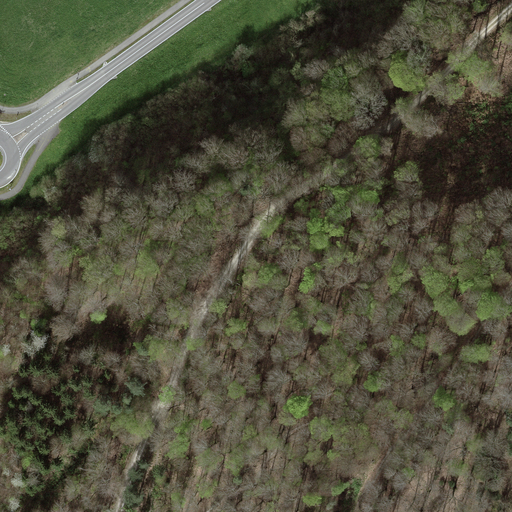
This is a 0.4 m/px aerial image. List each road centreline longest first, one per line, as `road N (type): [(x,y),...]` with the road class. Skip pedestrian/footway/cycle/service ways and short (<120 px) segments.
road 1 (track): [(118,511),(188,333),(273,206),(372,137),(511,4)]
road 2 (track): [(511,284),(355,511)]
road 3 (secondary): [(8,144),(207,0)]
